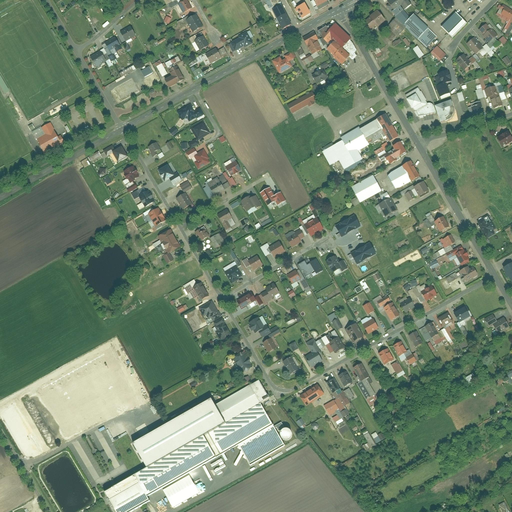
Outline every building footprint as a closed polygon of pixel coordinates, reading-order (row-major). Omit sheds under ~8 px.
[(184,14),(190,11),(183,0),(179,0),(177,1),(180,6),(175,9),(178,13),(182,11),(184,14)] [(272,11),(283,30),(291,25),(281,7),(280,7),(276,0),(269,0),(275,9),(272,11)] [(313,9),(316,13),(329,5),(327,3),(332,0),(331,0),(312,0),(316,7),(313,9)] [(438,38),(414,14),(409,18),(405,11),(412,6),(408,0),(407,0),(404,2),(403,0),(383,0),(385,4),(389,2),(394,11),(392,12),(395,18),(388,26),(399,36),(406,29),(427,49),(438,38)] [(310,15),(305,5),(296,10),(302,20),(310,15)] [(511,22),(511,13),(500,7),(496,15),(507,22),(502,30),(509,34),(511,29),(511,23),(511,22)] [(451,37),(464,23),(452,12),(439,27),(451,37)] [(362,24),(368,33),(385,21),(379,13),(362,24)] [(195,16),(187,20),(192,30),(200,25),(195,16)] [(351,40),(335,24),(330,30),(326,26),(318,30),(321,35),(320,36),(322,39),(319,40),(315,32),(302,38),(311,55),(305,58),(298,44),(294,46),(304,66),(320,57),(317,52),(325,46),(327,49),(326,50),(342,66),(351,57),(343,50),(348,45),(347,44),(351,40)] [(121,34),(125,41),(135,34),(130,27),(121,34)] [(487,27),(480,33),(488,43),(482,48),(487,53),(500,43),(487,27)] [(228,46),(233,54),(248,45),(249,47),(253,45),(246,33),(241,36),(242,38),(228,46)] [(202,37),(194,41),(200,51),(208,46),(202,37)] [(105,44),(110,52),(119,45),(115,38),(105,44)] [(472,40),(466,44),(474,56),(480,51),(472,40)] [(126,43),(122,45),(126,52),(130,50),(126,43)] [(417,47),(412,50),(418,60),(423,57),(417,47)] [(446,56),(437,47),(430,54),(439,62),(446,56)] [(373,51),(377,58),(382,55),(378,48),(373,51)] [(210,64),(227,54),(224,49),(218,53),(217,51),(209,56),(207,53),(204,55),(210,64)] [(91,59),(97,67),(109,59),(103,51),(91,59)] [(280,59),(274,63),(280,73),(290,67),(288,63),(293,60),(289,53),(284,56),(287,60),(282,63),(280,59)] [(163,81),(167,88),(182,80),(174,65),(180,62),(178,57),(165,65),(171,76),(163,81)] [(463,57),(457,63),(463,70),(469,65),(463,57)] [(507,58),(502,61),(506,67),(511,64),(507,58)] [(163,64),(161,65),(160,61),(154,64),(161,78),(167,75),(164,69),(166,68),(163,64)] [(120,71),(123,76),(135,70),(132,64),(120,71)] [(149,67),(140,72),(143,78),(152,74),(149,67)] [(200,69),(192,73),(196,80),(203,76),(200,69)] [(323,70),(312,76),(317,84),(327,78),(323,70)] [(346,87),(352,84),(345,71),(339,74),(346,87)] [(452,82),(448,72),(439,75),(442,85),(436,87),(439,97),(450,94),(446,83),(452,82)] [(487,100),(489,99),(494,110),(502,107),(500,103),(503,102),(498,87),(493,89),(494,89),(484,93),(487,100)] [(417,119),(436,115),(433,106),(430,104),(427,104),(418,89),(404,98),(417,119)] [(288,107),(293,114),(316,101),(312,93),(288,107)] [(451,102),(435,107),(441,124),(448,121),(451,117),(453,113),(453,110),(451,102)] [(470,108),(473,116),(481,114),(478,105),(470,108)] [(193,106),(177,114),(182,124),(198,116),(193,106)] [(384,114),(343,136),(349,147),(348,147),(342,151),(349,165),(362,158),(357,149),(374,139),(372,135),(383,129),(389,140),(396,136),(384,114)] [(63,139),(61,140),(51,123),(43,127),(47,136),(37,141),(44,155),(63,145),(66,143),(63,139)] [(190,130),(197,141),(208,135),(202,124),(190,130)] [(172,137),(178,132),(174,128),(168,132),(172,137)] [(511,141),(507,134),(497,139),(502,148),(511,142),(511,141)] [(383,148),(377,151),(383,161),(387,158),(391,166),(397,162),(396,159),(406,153),(400,142),(394,145),(397,150),(387,156),(383,149),(383,148)] [(154,144),(148,148),(153,157),(159,153),(154,144)] [(115,150),(112,146),(104,151),(107,157),(114,153),(113,152),(115,150)] [(115,150),(113,152),(114,153),(119,162),(129,156),(122,146),(115,150)] [(336,146),(329,150),(333,159),(340,155),(336,146)] [(203,150),(197,153),(195,149),(185,154),(189,159),(193,157),(197,162),(195,164),(199,169),(209,162),(203,150)] [(98,152),(87,158),(89,162),(100,156),(98,152)] [(230,160),(223,164),(232,179),(228,181),(232,188),(237,185),(232,177),(242,171),(236,161),(232,164),(230,160)] [(409,163),(388,176),(395,189),(416,176),(409,163)] [(164,178),(166,181),(175,175),(168,165),(159,170),(161,173),(160,173),(163,178),(164,178)] [(121,176),(125,183),(123,184),(127,192),(135,188),(131,181),(138,177),(134,169),(121,176)] [(176,176),(171,179),(174,185),(181,181),(177,174),(175,175),(176,176)] [(108,177),(102,180),(104,184),(105,183),(107,186),(111,183),(108,177)] [(203,189),(210,199),(229,187),(223,177),(203,189)] [(373,177),(352,188),(360,204),(378,195),(381,199),(384,197),(373,177)] [(403,193),(404,194),(409,203),(428,192),(422,183),(414,189),(413,187),(403,193)] [(259,193),(266,206),(274,201),(276,205),(285,201),(280,192),(273,196),(269,188),(259,193)] [(131,195),(134,200),(140,196),(146,207),(154,203),(147,191),(140,196),(137,191),(131,195)] [(312,197),(315,202),(321,199),(318,194),(312,197)] [(178,199),(183,209),(190,205),(185,196),(178,199)] [(247,198),(241,202),(247,212),(254,209),(255,211),(262,206),(256,196),(248,200),(247,198)] [(389,199),(380,204),(386,217),(396,212),(389,199)] [(232,210),(239,205),(237,201),(230,206),(232,210)] [(151,209),(144,213),(147,218),(150,216),(155,226),(151,229),(153,231),(161,227),(159,224),(163,222),(157,210),(153,212),(151,209)] [(233,225),(225,212),(216,217),(224,231),(233,225)] [(434,220),(440,231),(449,226),(443,215),(434,220)] [(341,238),(360,227),(355,217),(336,227),(341,238)] [(317,218),(303,226),(310,237),(323,230),(317,218)] [(485,220),(478,224),(486,238),(493,234),(485,220)] [(179,245),(170,229),(158,235),(159,235),(161,239),(151,244),(157,254),(162,251),(167,261),(173,258),(169,251),(179,245)] [(197,235),(201,241),(207,237),(203,231),(197,235)] [(299,232),(286,238),(291,248),(302,242),(300,239),(302,238),(299,232)] [(210,239),(215,249),(223,244),(218,235),(210,239)] [(450,235),(441,240),(450,257),(455,254),(457,258),(455,260),(458,265),(468,260),(461,249),(458,251),(456,247),(452,249),(449,244),(453,242),(450,236),(450,235)] [(279,244),(269,250),(274,257),(276,256),(276,257),(284,252),(279,244)] [(375,254),(369,244),(351,254),(357,265),(375,254)] [(443,249),(432,255),(434,260),(445,254),(443,249)] [(327,264),(332,273),(341,269),(343,272),(349,269),(344,260),(339,262),(336,256),(327,260),(329,263),(327,264)] [(250,262),(249,261),(248,263),(252,270),(261,265),(258,258),(250,262)] [(298,266),(301,271),(305,278),(315,272),(316,274),(322,270),(321,268),(317,261),(308,267),(305,262),(298,266)] [(428,265),(431,270),(439,266),(436,261),(428,265)] [(466,266),(459,270),(465,281),(477,275),(474,270),(469,272),(466,267),(466,266)] [(143,268),(138,278),(141,279),(146,270),(143,268)] [(236,269),(227,274),(232,283),(241,278),(236,269)] [(298,270),(288,276),(292,283),(302,277),(298,270)] [(374,282),(380,279),(377,273),(371,276),(374,282)] [(448,284),(458,278),(455,273),(445,279),(448,284)] [(365,293),(369,291),(363,280),(359,282),(365,293)] [(200,300),(206,296),(200,285),(197,287),(193,281),(183,287),(187,295),(190,293),(193,298),(197,296),(200,300)] [(262,295),(265,301),(279,294),(274,284),(267,288),(269,291),(262,295)] [(423,286),(408,294),(411,299),(401,304),(405,312),(416,305),(414,302),(422,297),(424,301),(434,295),(429,287),(425,289),(423,286)] [(251,294),(241,300),(245,307),(254,302),(257,308),(262,305),(258,297),(254,299),(251,294)] [(380,308),(385,306),(392,319),(399,315),(387,295),(377,301),(380,308)] [(220,316),(212,303),(199,311),(201,315),(205,313),(208,319),(210,318),(211,321),(220,316)] [(370,303),(363,308),(368,315),(374,311),(370,303)] [(178,314),(187,309),(185,305),(176,309),(178,314)] [(464,310),(455,315),(459,322),(457,323),(460,329),(467,325),(465,321),(469,319),(464,310)] [(332,319),(337,328),(342,325),(340,321),(345,318),(342,313),(332,319)] [(510,328),(504,317),(497,321),(493,314),(484,319),(489,328),(493,325),(498,334),(510,328)] [(432,324),(425,327),(433,341),(439,337),(441,340),(445,338),(448,343),(451,341),(447,332),(449,331),(447,326),(451,323),(447,315),(437,320),(442,329),(437,333),(432,324)] [(263,328),(258,319),(250,323),(255,333),(263,328)] [(231,335),(222,320),(213,325),(219,335),(218,336),(221,341),(231,335)] [(364,325),(369,335),(379,330),(374,320),(364,325)] [(348,328),(354,340),(362,335),(356,323),(348,328)] [(327,343),(330,341),(336,350),(341,347),(335,336),(333,337),(330,332),(323,337),(326,342),(327,343)] [(416,332),(410,335),(416,345),(422,342),(416,332)] [(270,340),(264,343),(269,353),(275,349),(270,340)] [(294,342),(288,346),(292,352),(298,349),(294,342)] [(305,354),(312,365),(323,358),(313,342),(308,345),(311,350),(305,354)] [(400,343),(393,346),(398,355),(405,351),(400,343)] [(387,349),(380,353),(385,363),(392,359),(387,349)] [(244,353),(235,357),(242,370),(251,366),(244,353)] [(292,372),(299,368),(292,357),(286,360),(292,372)] [(397,361),(390,365),(398,378),(404,374),(397,361)] [(360,366),(352,370),(360,383),(357,385),(369,406),(373,404),(370,400),(374,398),(365,383),(369,381),(360,366)] [(346,373),(339,377),(345,386),(351,383),(346,373)] [(471,374),(464,378),(467,384),(475,380),(471,374)] [(268,397),(264,390),(259,381),(216,406),(211,400),(133,445),(149,469),(104,495),(113,511),(126,511),(238,447),(249,468),(285,447),(260,402),(268,397)] [(334,381),(327,386),(333,397),(336,395),(339,400),(325,408),(330,415),(336,411),(340,418),(347,415),(342,407),(348,404),(346,400),(354,396),(349,388),(341,393),(334,381)] [(303,394),(309,403),(323,394),(318,385),(303,394)] [(295,422),(299,428),(304,424),(300,419),(295,422)] [(363,436),(367,443),(362,446),(365,451),(375,445),(368,433),(363,436)] [(382,433),(376,435),(375,433),(371,435),(375,443),(385,439),(382,433)] [(509,511),(504,502),(498,505),(501,511),(509,511)]
